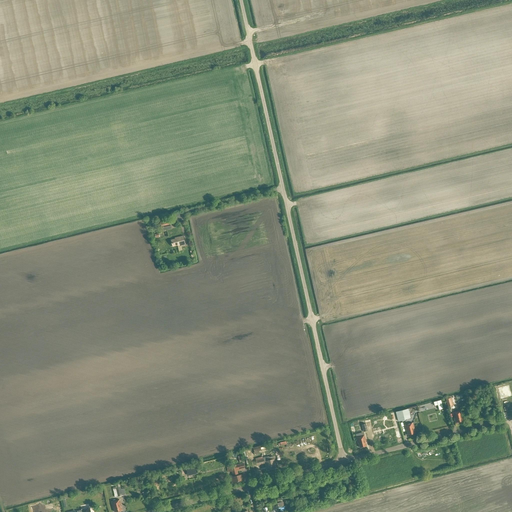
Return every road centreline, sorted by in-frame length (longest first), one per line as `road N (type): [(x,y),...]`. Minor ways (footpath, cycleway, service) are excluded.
road 1 (unclassified): [(343,462),(240,0)]
road 2 (unclassified): [(153,511),(343,462)]
road 3 (unclassified): [(343,462),(511,419)]
